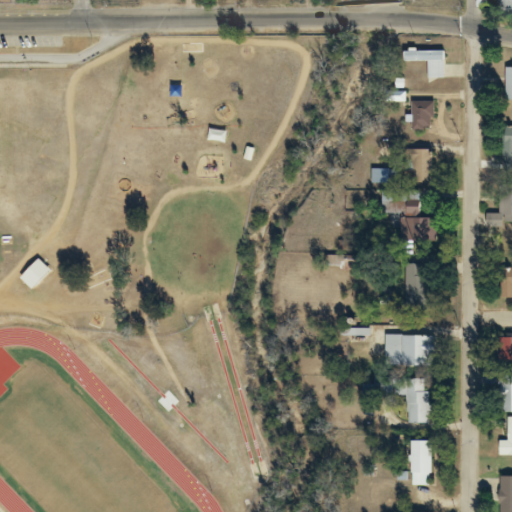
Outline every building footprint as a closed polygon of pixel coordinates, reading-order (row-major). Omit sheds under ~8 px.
[(511,0),(501,0),(501,12),(511,11),(511,0)] [(432,62),(432,79),(449,79),(449,50),(410,50),(410,62),(432,62)] [(437,103),(416,103),(416,130),(437,130),(437,103)] [(436,184),(436,148),(416,148),(416,184),(436,184)] [(376,184),(399,184),(399,169),(376,169),(376,184)] [(511,223),(511,184),(503,185),(503,215),(490,215),(490,224),(511,223)] [(386,202),(404,202),(404,193),(386,193),(386,202)] [(410,198),(414,212),(424,210),(421,195),(410,198)] [(407,219),(407,238),(437,238),(437,219),(407,219)] [(357,270),(358,258),(326,255),(325,268),(357,270)] [(20,288),(31,299),(60,272),(49,260),(20,288)] [(408,264),(408,303),(431,303),(431,265),(408,264)] [(439,336),(387,336),(387,369),(439,369),(439,336)] [(511,362),(511,337),(503,338),(503,363),(511,362)] [(511,376),(490,376),(490,413),(511,412),(511,376)] [(410,398),(410,425),(431,425),(432,383),(365,383),(365,398),(410,398)] [(511,418),(511,441),(503,441),(503,456),(511,456),(511,418)] [(413,442),(413,487),(434,487),(434,442),(413,442)] [(511,511),(511,478),(503,478),(503,511),(511,511)]
